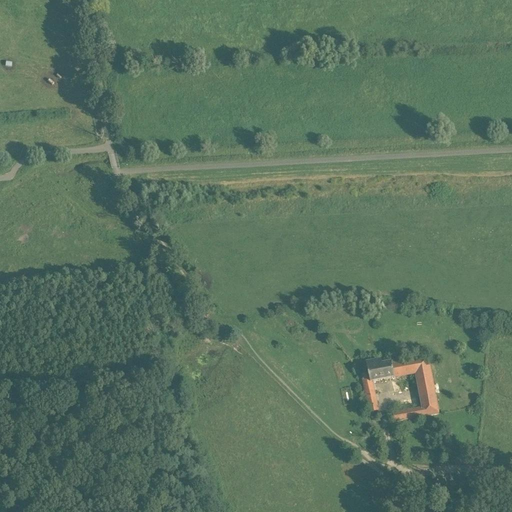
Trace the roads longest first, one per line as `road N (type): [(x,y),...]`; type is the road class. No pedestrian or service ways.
road 1 (track): [(511,150),(118,171)]
road 2 (track): [(85,0),(108,148)]
